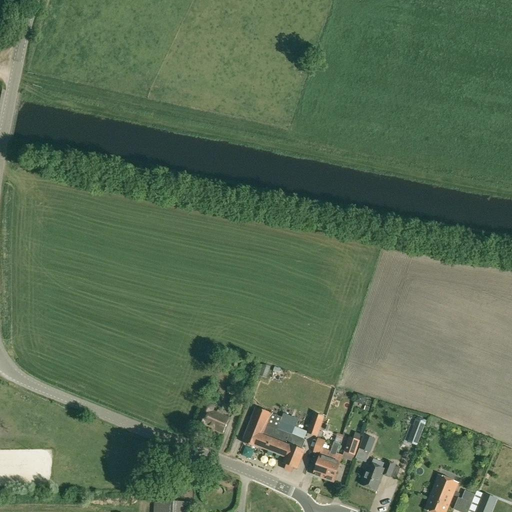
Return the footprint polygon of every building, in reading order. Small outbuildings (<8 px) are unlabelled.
[(260,376),(266,378),(270,368),(263,365),(260,376)] [(231,395),(245,400),(248,392),(233,387),(231,395)] [(220,412),(218,411),(217,413),(213,411),(214,409),(213,405),(208,403),(205,404),(204,407),(197,422),(223,433),(230,418),(219,414),(220,412)] [(233,412),(240,415),(243,406),(236,403),(233,412)] [(283,464),(297,470),(305,451),(302,450),(305,441),(304,440),(307,432),(295,427),(292,435),(291,435),(291,434),(277,429),(282,418),(256,408),(242,442),(258,449),(258,447),(285,458),(283,464)] [(314,414),(307,433),(317,437),(324,417),(314,414)] [(417,445),(426,421),(417,418),(408,442),(417,445)] [(369,452),(375,440),(365,436),(356,458),(364,461),(368,452),(369,452)] [(345,452),(354,455),(359,441),(349,438),(345,452)] [(313,475),(325,479),(330,465),(327,464),(329,457),(331,453),(322,450),(325,441),(318,439),(314,452),(320,454),(313,475)] [(330,465),(325,479),(334,482),(342,456),(337,455),(341,443),(335,441),(331,453),(329,457),(327,464),(330,465)] [(360,485),(376,491),(383,475),(390,477),(395,465),(387,462),(384,469),(369,463),(360,485)] [(424,510),(428,511),(446,511),(458,483),(439,475),(424,510)] [(465,491),(462,499),(472,503),(475,495),(465,491)] [(492,498),(484,495),(476,511),(489,511),(491,510),(487,508),(492,498)] [(154,511),(192,511),(193,503),(155,501),(154,511)]
